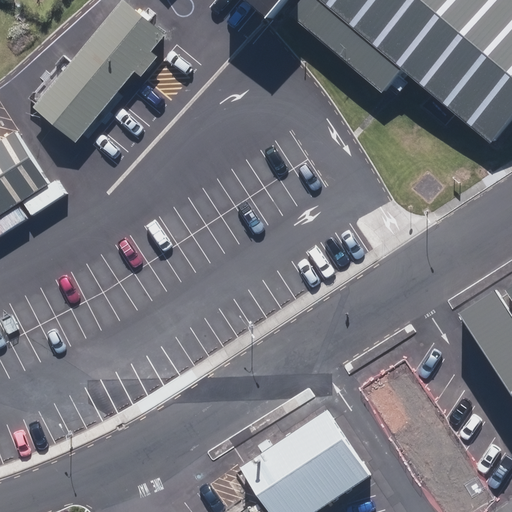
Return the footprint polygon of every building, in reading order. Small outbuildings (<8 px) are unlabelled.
[(393,72),(482,146),(511,109),(511,3),(508,0),(237,0),(269,26),(277,17),(284,22),(373,96),(393,72)] [(43,111),(84,145),(143,75),(149,80),(165,60),(159,55),(173,38),(131,3),(43,111)] [(13,135),(0,143),(0,217),(47,187),(13,135)] [(511,281),(497,291),(511,313),(511,281)] [(445,316),(511,420),(511,339),(482,292),(445,316)] [(353,391),(432,511),(468,511),(490,498),(400,360),(353,391)] [(251,464),(283,511),(321,511),(380,472),(336,406),(279,445),(274,437),(262,445),(268,453),(251,464)] [(282,511),(271,497),(260,505),(258,503),(245,511),(282,511)]
